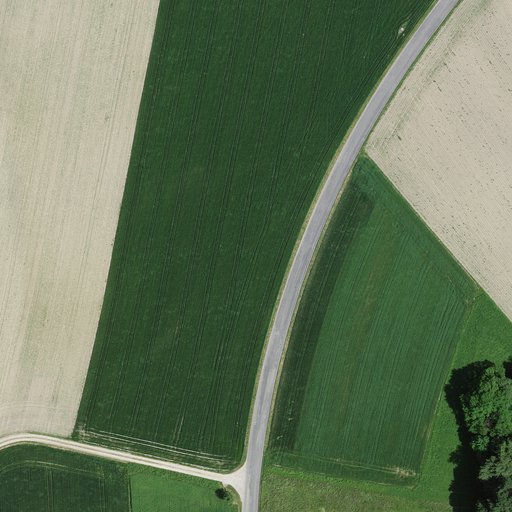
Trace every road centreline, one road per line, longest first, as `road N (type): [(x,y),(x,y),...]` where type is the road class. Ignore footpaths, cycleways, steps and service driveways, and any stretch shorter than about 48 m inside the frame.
road 1 (tertiary): [(250,511),(269,371),(310,237),(363,126),(449,0)]
road 2 (track): [(0,456),(32,435),(252,475)]
